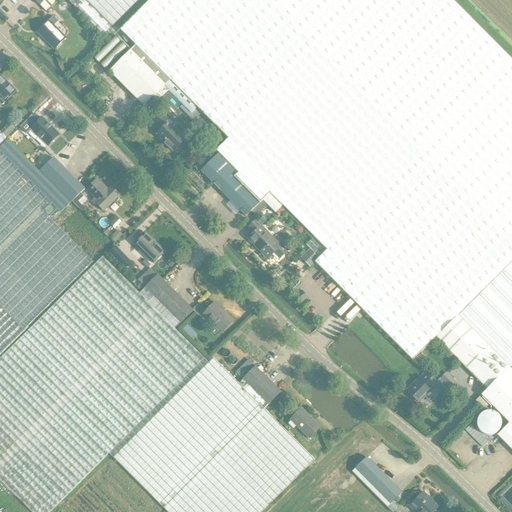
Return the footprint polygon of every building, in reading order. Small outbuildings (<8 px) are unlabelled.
[(34,0),(40,6),(46,12),(57,0),(67,0),(103,36),(112,27),(84,0),(34,0)] [(84,0),(112,27),(138,0),(84,0)] [(135,46),(109,73),(144,108),(151,101),(154,105),(155,104),(161,110),(174,96),(183,105),(191,113),(197,107),(224,134),(359,0),(150,0),(120,31),(135,46)] [(216,155),(200,172),(212,184),(220,191),(221,192),(246,217),(251,212),(254,215),(256,217),(267,205),(275,213),(279,209),(282,207),(283,206),(327,250),(315,262),(412,361),(413,360),(435,338),(436,337),(459,315),(511,261),(511,61),(451,0),(359,0),(224,134),(225,135),(228,139),(216,151),(218,153),(216,155)] [(66,39),(53,27),(58,22),(53,17),(48,22),(37,33),(55,50),(66,39)] [(0,104),(1,106),(15,90),(0,76),(0,104)] [(175,125),(161,113),(152,122),(161,131),(157,136),(166,144),(165,145),(170,150),(171,149),(174,152),(185,139),(173,128),(175,125)] [(31,130),(48,147),(59,135),(42,119),(31,130)] [(52,222),(70,204),(72,202),(79,209),(82,212),(85,209),(81,206),(78,202),(83,197),(80,194),(84,189),(53,158),(39,173),(7,140),(0,147),(0,355),(93,263),(52,222)] [(97,180),(87,191),(94,198),(92,200),(102,210),(104,212),(113,203),(119,197),(110,188),(107,192),(104,189),(105,188),(97,180)] [(279,209),(275,213),(279,217),(283,213),(285,211),(282,207),(279,209)] [(268,260),(274,253),(280,259),(288,250),(282,245),(280,246),(261,227),(263,225),(257,220),(247,230),(251,235),(247,239),(248,240),(249,239),(259,249),(258,251),(268,260)] [(299,224),(295,228),(301,235),(306,230),(299,224)] [(117,231),(110,238),(115,243),(122,236),(117,231)] [(154,264),(165,252),(146,233),(134,245),(154,264)] [(115,248),(109,253),(112,256),(118,251),(115,248)] [(310,251),(301,260),(308,266),(310,264),(313,260),(317,257),(310,251)] [(145,287),(144,286),(143,288),(144,288),(139,294),(102,257),(0,358),(0,481),(19,501),(30,511),(50,511),(60,503),(108,455),(113,459),(208,363),(174,329),(180,323),(193,310),(158,275),(156,276),(145,287)] [(511,261),(459,315),(436,337),(489,390),(482,397),(485,400),(487,402),(497,412),(508,424),(497,435),(498,436),(510,449),(511,450),(511,261)] [(145,287),(156,276),(149,269),(138,280),(144,286),(145,287)] [(215,302),(203,313),(222,332),(233,321),(215,302)] [(182,330),(192,339),(197,335),(187,325),(182,330)] [(414,360),(419,365),(424,360),(423,359),(426,356),(422,353),(420,355),(419,355),(414,360)] [(208,363),(113,459),(157,502),(166,511),(262,511),(314,461),(263,409),(267,405),(267,406),(281,393),(248,360),(235,373),(243,380),(239,384),(212,358),(208,363)] [(425,374),(408,391),(407,390),(406,391),(419,404),(420,403),(419,403),(436,386),(437,386),(438,385),(425,372),(424,373),(425,374)] [(440,380),(451,392),(457,385),(446,374),(440,380)] [(488,405),(484,401),(480,397),(475,401),(479,405),(482,408),(484,410),(488,405)] [(310,439),(321,427),(302,409),(291,420),(310,439)] [(478,429),(479,431),(480,432),(481,434),(483,435),(485,436),(487,436),(489,436),(491,436),(493,435),(495,435),(497,433),(498,432),(499,430),(500,429),(501,427),(501,425),(501,423),(501,421),(500,419),(499,417),(497,415),(496,414),(495,414),(493,413),(492,412),(490,412),(488,412),(486,412),(484,413),(482,414),(481,415),(479,417),(478,418),(477,420),(477,422),(477,424),(477,426),(477,427),(478,429)] [(356,468),(352,472),(355,474),(392,511),(393,511),(397,508),(392,503),(402,493),(367,457),(356,468)] [(413,503),(409,506),(415,511),(433,511),(438,508),(423,492),(420,496),(417,493),(415,493),(410,498),(410,500),(413,503)]
